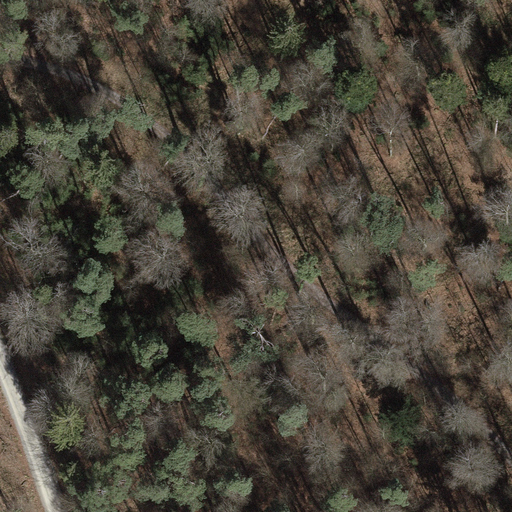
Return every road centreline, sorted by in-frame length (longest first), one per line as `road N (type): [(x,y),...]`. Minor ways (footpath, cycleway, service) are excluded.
road 1 (track): [(511,448),(437,379),(264,250),(143,105),(108,87),(0,59)]
road 2 (track): [(43,511),(0,394)]
